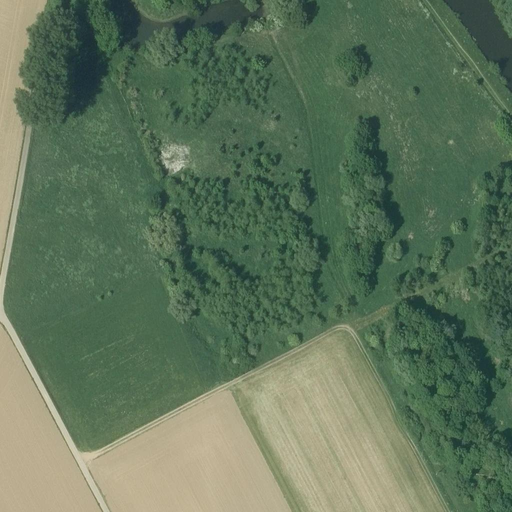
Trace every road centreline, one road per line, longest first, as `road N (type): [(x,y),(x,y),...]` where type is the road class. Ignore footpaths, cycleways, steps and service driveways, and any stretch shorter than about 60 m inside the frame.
road 1 (track): [(85,473),(357,333),(446,511)]
road 2 (track): [(61,0),(7,326)]
road 3 (track): [(7,326),(106,511)]
road 4 (track): [(429,0),(511,115)]
